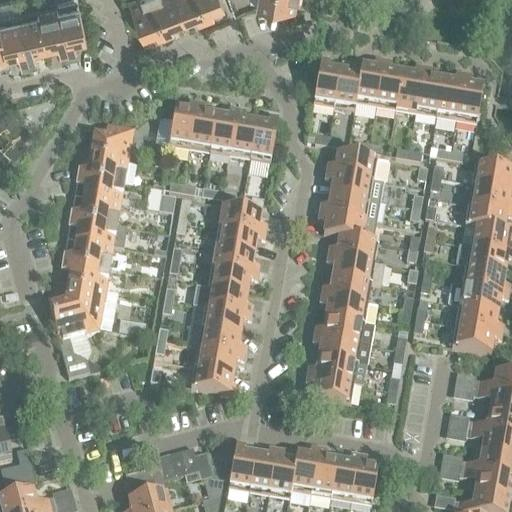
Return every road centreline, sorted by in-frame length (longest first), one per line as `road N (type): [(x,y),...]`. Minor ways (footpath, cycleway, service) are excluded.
road 1 (residential): [(252,429),(305,172),(290,145),(291,112),(251,45)]
road 2 (residential): [(48,382),(9,237),(87,88)]
road 3 (residential): [(252,429),(156,448),(139,402),(59,423)]
road 4 (residential): [(409,471),(369,450),(252,429)]
road 5 (residential): [(251,45),(218,57),(184,47),(130,83)]
